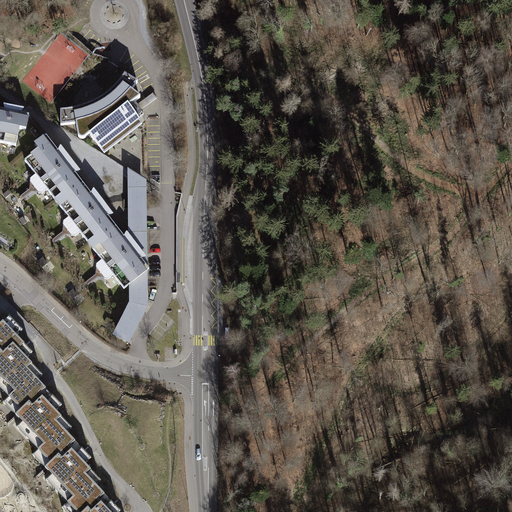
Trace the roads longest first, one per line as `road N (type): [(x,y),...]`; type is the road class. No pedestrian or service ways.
road 1 (secondary): [(183,0),(207,114),(206,376)]
road 2 (track): [(188,20),(224,32),(359,117),(475,206)]
road 3 (track): [(475,206),(426,253),(331,320),(285,370)]
road 4 (residential): [(0,265),(110,361),(206,376)]
road 5 (secondary): [(206,376),(208,511)]
